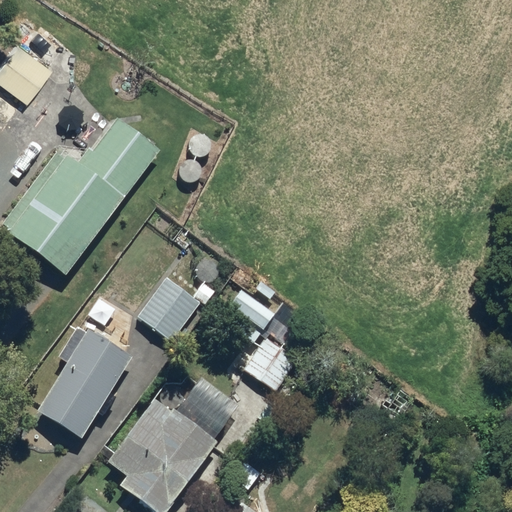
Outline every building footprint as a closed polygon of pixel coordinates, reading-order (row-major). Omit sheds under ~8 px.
[(0,26),(16,38),(0,58),(0,83),(22,100),(65,39),(16,4),(0,26)] [(0,219),(0,222),(6,227),(3,230),(61,273),(156,148),(114,116),(88,150),(85,148),(74,162),(63,153),(60,157),(52,151),(0,219)] [(163,277),(135,315),(167,338),(195,300),(163,277)] [(201,280),(191,294),(203,302),(212,289),(201,280)] [(237,313),(228,325),(248,339),(268,311),(235,287),(223,303),(237,313)] [(82,327),(32,409),(75,436),(126,354),(82,327)] [(262,336),(240,368),(272,389),(293,357),(262,336)] [(395,391),(389,400),(402,409),(408,400),(395,391)] [(123,474),(116,483),(154,511),(160,511),(213,441),(169,408),(167,411),(148,397),(102,458),(123,474)] [(210,511),(255,511),(238,499),(230,511),(218,502),(210,511)]
